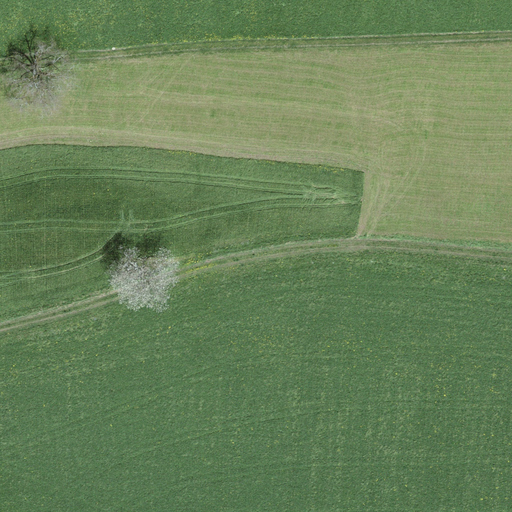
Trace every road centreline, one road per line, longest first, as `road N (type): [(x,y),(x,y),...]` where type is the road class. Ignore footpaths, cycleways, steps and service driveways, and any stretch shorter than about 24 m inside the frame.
road 1 (track): [(0,326),(240,259),(318,247),(367,243),(511,255)]
road 2 (track): [(511,29),(173,44),(0,66)]
